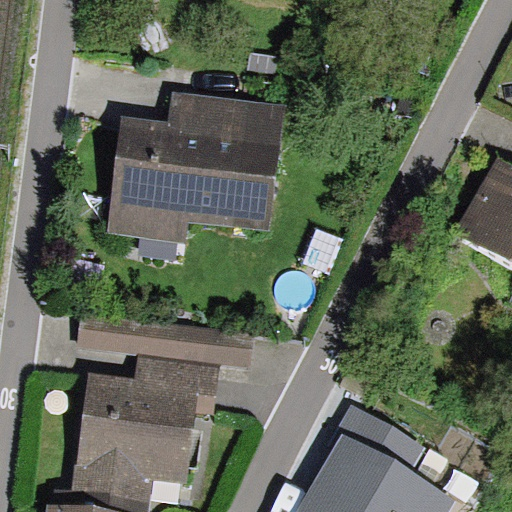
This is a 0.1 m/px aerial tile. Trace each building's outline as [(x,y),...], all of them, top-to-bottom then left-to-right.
[(267,227),(279,106),(169,95),(166,125),(120,120),(108,234),(181,241),(183,219),(267,227)] [(511,177),(493,168),(456,241),(511,269),(511,177)] [(244,362),(247,336),(75,316),(72,342),(244,362)] [(69,511),(72,511),(143,511),(148,475),(182,478),(191,391),(212,393),(215,370),(133,361),(131,381),(83,376),(69,511)] [(414,446),(342,408),(326,439),(338,446),(398,477),(414,446)] [(398,477),(338,446),(303,511),(434,511),(441,499),(398,477)]
